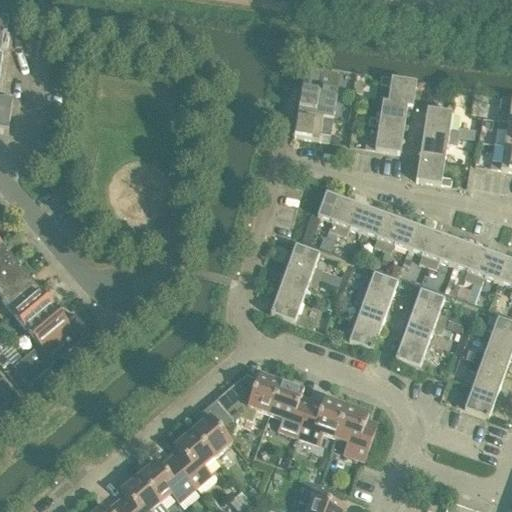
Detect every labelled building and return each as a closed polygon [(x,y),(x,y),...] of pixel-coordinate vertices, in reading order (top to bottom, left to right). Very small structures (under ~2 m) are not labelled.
[(0,24),(0,135),(6,137),(11,106),(2,105),(2,100),(0,100),(0,54),(5,25),(0,25),(0,24)] [(412,112),(416,87),(381,81),(380,89),(389,90),(386,106),(386,107),(408,110),(408,111),(412,112)] [(297,117),(332,122),(336,94),(322,91),(321,96),(301,93),(297,117)] [(507,126),(511,126),(511,101),(501,100),(500,108),(510,109),(507,126)] [(386,107),(386,106),(382,105),(379,123),(369,121),(368,129),(378,130),(403,134),(407,111),(408,111),(408,110),(386,107)] [(459,132),(459,135),(449,134),(452,117),(426,113),(422,137),(457,142),(473,145),(474,134),(459,132)] [(328,147),(332,122),(297,117),(293,141),(328,147)] [(511,126),(507,126),(497,124),(496,132),(506,133),(503,150),(511,150),(511,126)] [(399,158),(403,134),(378,130),(375,146),(366,145),(364,153),(399,158)] [(456,150),(457,142),(422,137),(419,161),(444,165),(447,148),(456,150)] [(511,150),(503,150),(494,148),(490,172),(500,174),(511,176),(511,150)] [(441,181),(444,165),(419,161),(415,185),(450,191),(451,183),(441,181)] [(337,237),(348,206),(325,197),(316,221),(311,219),(307,230),(315,233),(319,222),(331,226),(328,234),(326,241),(323,240),(319,252),(330,256),(337,237)] [(362,237),(371,214),(348,206),(337,237),(345,241),(348,232),(362,237)] [(382,254),(393,222),(371,214),(362,237),(376,243),(373,251),(382,254)] [(393,222),(382,254),(390,257),(393,249),(407,254),(416,230),(393,222)] [(427,270),(439,238),(416,230),(407,254),(421,259),(418,267),(427,270)] [(452,270),(461,246),(439,238),(427,270),(436,273),(438,265),(452,270)] [(472,287),(484,255),(461,246),(452,270),(466,275),(463,283),(472,287)] [(0,275),(13,264),(0,248),(0,275)] [(313,273),(318,258),(294,249),(286,273),(319,284),(322,276),(313,273)] [(498,287),(506,263),(484,255),(472,287),(480,290),(483,281),(498,287)] [(511,264),(506,263),(498,287),(511,292),(509,300),(511,300),(511,264)] [(0,301),(27,280),(13,264),(0,275),(0,301)] [(316,293),(319,284),(286,273),(278,295),(302,304),(307,290),(316,293)] [(388,310),(397,286),(373,278),(367,293),(359,290),(356,298),(388,310)] [(0,305),(12,319),(40,295),(27,280),(0,301),(0,305)] [(25,334),(53,311),(40,295),(12,319),(25,334)] [(296,319),(302,304),(278,295),(270,319),(302,330),(305,322),(296,319)] [(438,318),(443,303),(419,295),(411,318),(443,330),(446,321),(438,318)] [(380,332),(388,310),(356,298),(353,307),(361,310),(356,324),(380,332)] [(66,327),(66,326),(53,311),(25,334),(38,349),(38,350),(44,345),(66,327)] [(440,338),(443,330),(411,318),(403,341),(427,349),(432,335),(440,338)] [(58,362),(89,336),(75,319),(66,326),(66,327),(44,345),(58,362)] [(511,354),(511,328),(488,319),(485,328),(493,331),(488,346),(511,354)] [(372,356),(380,332),(356,324),(351,338),(343,335),(339,344),(372,356)] [(422,364),(427,349),(403,341),(394,364),(426,376),(430,367),(422,364)] [(27,389),(58,362),(44,345),(38,350),(38,349),(12,371),(27,389)] [(504,377),(511,354),(488,346),(483,360),(475,357),(472,365),(504,377)] [(0,369),(2,372),(9,366),(0,354),(0,369)] [(496,400),(504,377),(472,365),(469,374),(477,377),(472,391),(496,400)] [(268,420),(280,387),(258,379),(255,387),(241,382),(215,405),(233,427),(239,422),(252,426),(256,415),(268,420)] [(299,403),(302,394),(280,387),(268,420),(281,424),(277,435),(297,443),(310,407),(299,403)] [(487,423),(496,400),(472,391),(466,406),(458,403),(455,411),(487,423)] [(0,411),(9,404),(0,393),(0,411)] [(334,443),(346,410),(323,402),(320,411),(310,407),(297,443),(317,450),(321,439),(334,443)] [(222,436),(233,427),(215,405),(197,419),(202,426),(190,436),(213,463),(231,447),(222,436)] [(365,427),(368,418),(346,410),(334,443),(346,448),(342,459),(363,467),(376,431),(365,427)] [(203,471),(213,463),(190,436),(173,451),(178,458),(170,465),(194,494),(211,480),(203,471)] [(177,508),(194,494),(170,465),(161,472),(155,465),(137,481),(160,507),(170,499),(177,508)] [(125,503),(116,510),(118,511),(163,511),(160,507),(137,481),(119,496),(125,503)] [(307,511),(343,511),(336,509),(340,497),(304,485),(297,506),(308,510),(307,511)] [(234,511),(243,511),(250,507),(240,495),(229,505),(234,511)]
